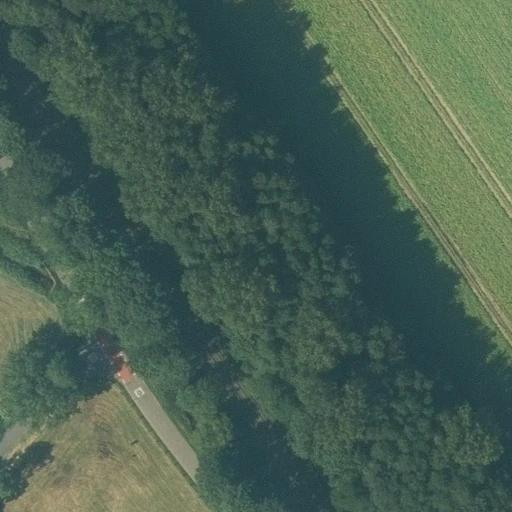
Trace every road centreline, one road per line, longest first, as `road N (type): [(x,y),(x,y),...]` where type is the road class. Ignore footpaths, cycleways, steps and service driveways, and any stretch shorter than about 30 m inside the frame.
road 1 (unclassified): [(0,158),(106,351)]
road 2 (unclassified): [(106,351),(231,511)]
road 3 (unclassified): [(0,453),(61,380),(106,351)]
